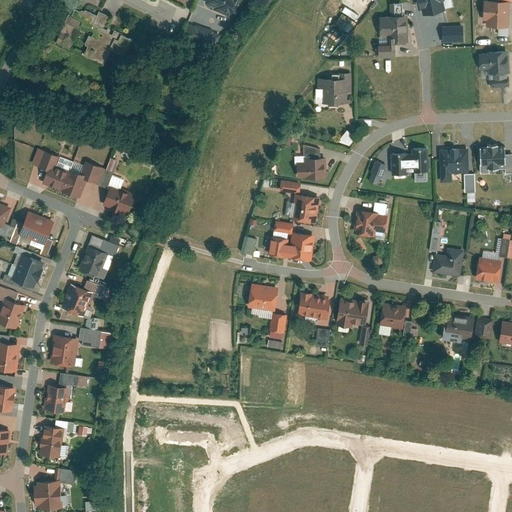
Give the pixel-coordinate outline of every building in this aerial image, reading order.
[(239,19),(246,0),(205,0),(204,5),(239,19)] [(446,9),(444,0),(420,0),(423,14),(446,9)] [(511,0),(483,0),(483,19),(486,20),(486,25),(510,27),(511,0)] [(89,57),(104,64),(111,49),(122,54),(130,36),(114,29),(113,32),(104,28),(110,16),(99,11),(98,14),(76,5),(69,22),(91,32),(87,43),(94,46),(89,57)] [(341,12),(354,18),(356,14),(343,8),(341,12)] [(409,14),(380,15),(381,36),(389,36),(389,43),(409,42),(409,14)] [(340,28),(348,22),(342,15),(334,22),(340,28)] [(184,21),(179,38),(213,47),(217,30),(184,21)] [(464,24),(443,25),(444,41),(464,41),(464,24)] [(488,52),(480,52),(481,68),(490,68),(491,86),(511,84),(510,72),(511,72),(510,49),(488,51),(488,52)] [(340,78),(318,78),(319,87),(323,87),(323,103),(348,103),(348,91),(353,91),(352,72),(340,72),(340,78)] [(61,133),(60,122),(52,123),(53,134),(61,133)] [(337,139),(347,146),(354,136),(345,129),(337,139)] [(487,167),(502,167),(503,172),(511,171),(511,152),(505,152),(505,143),(475,144),(476,171),(487,171),(487,167)] [(469,146),(440,147),(441,181),(452,180),(452,172),(470,172),(469,146)] [(428,179),(426,147),(413,147),(414,180),(428,179)] [(69,167),(56,163),(59,155),(43,149),(37,165),(46,168),(41,181),(79,196),(86,177),(99,182),(105,166),(85,159),(80,172),(69,167)] [(392,152),(393,177),(405,176),(404,168),(413,168),(413,151),(392,152)] [(328,177),(327,156),(305,156),(306,161),(298,161),(298,176),(305,176),(305,177),(328,177)] [(106,167),(113,169),(117,159),(110,157),(106,167)] [(369,181),(377,161),(374,160),(366,180),(369,181)] [(370,182),(376,184),(385,164),(378,161),(370,182)] [(105,166),(99,182),(107,185),(113,169),(106,167),(105,166)] [(133,192),(109,184),(103,203),(127,211),(133,192)] [(321,196),(296,192),(292,218),(317,222),(321,196)] [(0,201),(0,224),(3,226),(11,206),(0,201)] [(375,210),(356,208),(353,233),(374,236),(375,229),(385,230),(387,213),(374,211),(375,210)] [(54,222),(28,212),(23,224),(19,234),(45,244),(48,238),(54,222)] [(312,259),(315,234),(293,231),(294,221),(276,219),(274,235),(271,235),(269,253),(312,259)] [(436,251),(440,221),(432,220),(427,249),(436,251)] [(17,222),(10,240),(16,242),(19,234),(23,224),(17,222)] [(93,233),(89,243),(114,253),(116,254),(120,244),(93,233)] [(251,254),(255,238),(242,235),(238,251),(251,254)] [(511,257),(511,238),(503,237),(500,255),(511,257)] [(42,253),(48,255),(54,241),(48,238),(45,244),(42,253)] [(89,243),(80,268),(105,278),(114,253),(89,243)] [(445,254),(435,253),(432,270),(460,274),(464,247),(447,244),(445,254)] [(45,262),(24,253),(14,278),(35,286),(45,262)] [(476,278),(499,282),(502,259),(480,256),(476,278)] [(88,279),(85,287),(72,282),(62,306),(85,315),(93,293),(101,296),(105,285),(88,279)] [(279,285),(252,281),(248,305),(275,309),(279,285)] [(20,293),(1,286),(0,288),(0,295),(5,298),(16,302),(20,293)] [(297,315),(328,319),(331,298),(312,296),(313,292),(300,290),(297,315)] [(24,305),(33,308),(36,299),(27,296),(24,305)] [(353,323),(362,324),(359,343),(369,344),(371,326),(366,325),(369,300),(340,296),(336,323),(353,326),(353,323)] [(16,302),(5,298),(0,311),(0,321),(16,327),(25,305),(16,302)] [(404,328),(407,305),(383,302),(380,324),(404,328)] [(288,313),(274,310),(270,329),(285,332),(288,313)] [(471,340),(475,318),(449,314),(446,336),(471,340)] [(491,339),(494,319),(478,316),(475,337),(491,339)] [(499,342),(511,343),(511,320),(503,320),(499,342)] [(82,344),(99,346),(102,329),(81,326),(79,338),(83,339),(82,344)] [(313,344),(326,346),(328,328),(315,326),(313,344)] [(51,360),(75,364),(80,337),(55,333),(51,360)] [(266,339),(265,346),(282,347),(282,340),(266,339)] [(21,343),(0,340),(0,366),(17,369),(21,343)] [(99,359),(98,369),(110,371),(112,361),(99,359)] [(88,375),(62,371),(60,385),(70,386),(70,383),(86,385),(88,375)] [(45,407),(67,411),(70,386),(49,383),(45,407)] [(0,406),(13,409),(16,387),(0,384),(0,406)] [(60,455),(64,430),(76,432),(77,421),(58,418),(56,425),(46,423),(41,452),(60,455)] [(78,433),(86,435),(88,427),(80,425),(78,433)] [(0,428),(0,451),(6,452),(9,430),(0,428)] [(63,505),(61,480),(76,482),(77,469),(59,466),(57,479),(38,480),(40,507),(63,505)] [(82,510),(93,509),(92,500),(82,500),(82,510)]
